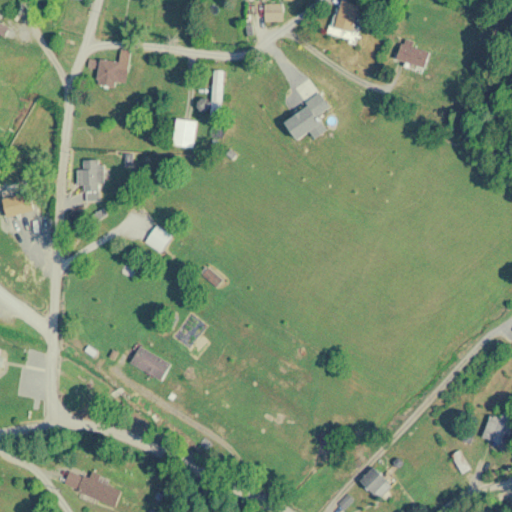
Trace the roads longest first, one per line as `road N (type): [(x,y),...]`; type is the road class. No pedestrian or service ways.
road 1 (residential): [(112,434),(96,331),(84,50),(129,0)]
road 2 (residential): [(291,511),(146,439),(0,434)]
